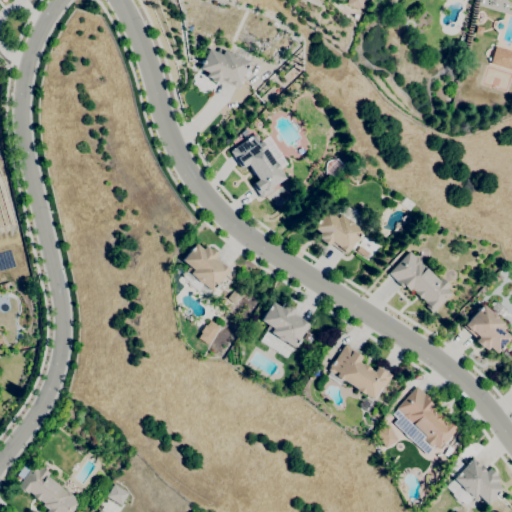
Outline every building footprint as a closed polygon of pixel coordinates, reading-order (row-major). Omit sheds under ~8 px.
[(362,0),(359,9),(345,4),(346,0),(362,0)] [(511,64),(510,70),(489,63),(494,46),(511,51),(511,64)] [(237,86),(235,85),(222,79),(220,78),(218,84),(209,80),(210,79),(204,76),(206,72),(198,69),(207,49),(220,55),(222,50),(231,54),(232,50),(239,53),(237,57),(247,62),(244,69),(245,69),(237,86)] [(260,198),(251,184),(257,180),(246,164),(240,168),(228,151),(254,134),(259,142),(260,141),(265,148),(264,148),(273,162),(274,161),(279,169),(278,170),(284,178),(271,186),(273,189),(260,198)] [(344,255),(329,243),(327,246),(319,240),(320,240),(315,236),(318,233),(310,227),(324,209),(336,218),(338,214),(345,219),(346,218),(351,222),(351,223),(361,231),(358,234),(359,234),(357,237),(356,237),(344,255)] [(205,296),(198,290),(196,293),(193,290),(193,291),(189,288),(189,287),(186,284),(188,282),(181,276),(185,271),(184,270),(187,266),(180,260),(194,243),(201,249),(204,246),(208,249),(208,248),(216,254),(212,258),(219,264),(220,264),(228,270),(210,291),(205,296)] [(364,257),(356,251),(359,246),(368,252),(364,257)] [(431,313),(425,306),(426,305),(424,302),(420,298),(414,293),(415,293),(411,289),(409,291),(404,285),(401,288),(395,281),(387,273),(408,251),(415,258),(415,257),(421,262),(420,263),(437,280),(440,277),(449,286),(446,288),(451,293),(431,313)] [(233,304),(226,298),(235,287),(242,293),(233,304)] [(292,347),(281,340),(281,341),(275,338),(276,337),(264,330),(267,325),(259,320),(270,301),(278,306),(280,302),(285,305),(293,310),(290,314),(298,319),(299,319),(307,324),(292,347)] [(495,353),(488,347),(485,350),(481,347),(480,347),(474,341),(475,339),(461,326),(462,325),(481,304),(490,313),(491,312),(496,317),(496,318),(502,323),(501,324),(505,327),(502,331),(509,337),(500,347),(501,347),(499,350),(498,349),(495,353)] [(206,345),(197,338),(200,333),(199,332),(204,325),(206,325),(209,320),(219,327),(206,345)] [(371,399),(363,394),(362,394),(354,389),(355,389),(341,380),(334,376),(334,375),(327,370),(329,367),(328,366),(344,344),(351,349),(351,350),(360,357),(357,361),(360,364),(361,363),(369,369),(372,372),(376,367),(384,373),(386,372),(391,376),(382,388),(379,386),(371,399)] [(440,449),(439,448),(438,449),(433,444),(431,447),(422,439),(420,442),(416,438),(411,442),(392,423),(395,419),(390,415),(395,409),(394,408),(415,386),(423,394),(424,393),(430,399),(428,401),(434,407),(432,409),(436,413),(437,412),(442,417),(441,418),(445,422),(446,421),(449,424),(450,422),(457,428),(443,443),(444,444),(440,449)] [(383,448),(374,433),(387,425),(396,440),(383,448)] [(464,505),(459,501),(458,502),(451,495),(452,494),(444,487),(453,478),(447,473),(456,459),(463,466),(470,459),(471,461),(472,460),(477,465),(477,466),(478,466),(483,470),(482,471),(483,472),(487,468),(494,474),(493,475),(497,479),(494,482),(501,489),(497,493),(498,493),(495,496),(495,495),(486,505),(479,498),(475,501),(471,498),(464,505)] [(70,511),(45,511),(47,510),(41,505),(42,503),(38,500),(38,501),(31,496),(32,495),(28,492),(27,494),(24,491),(23,492),(15,487),(27,471),(24,469),(27,465),(30,467),(31,465),(36,469),(39,466),(48,473),(46,477),(60,487),(66,492),(67,491),(72,495),(71,496),(79,501),(70,511)] [(119,506),(105,496),(113,484),(127,493),(119,506)]
